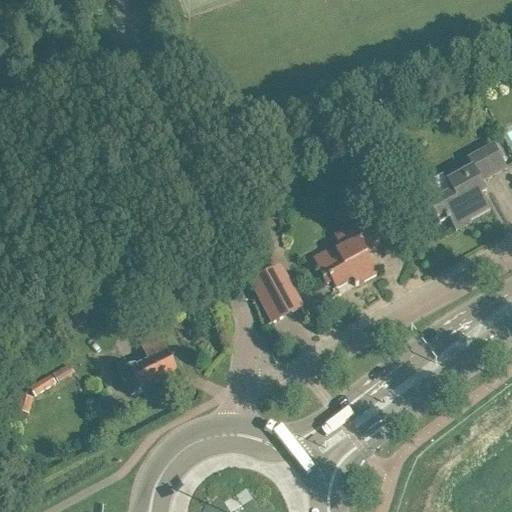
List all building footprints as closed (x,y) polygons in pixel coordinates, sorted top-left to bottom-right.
[(371,137),(366,149),(383,155),(387,142),(371,137)] [(470,223),(490,212),(482,196),(487,193),(481,184),(507,170),(494,147),(468,161),(473,170),(447,184),(452,194),(429,206),(440,226),(449,221),(456,233),(471,224),(470,223)] [(316,264),(328,286),(333,284),(337,290),(352,281),(356,288),(379,275),(368,255),(382,248),(366,220),(335,237),(342,249),(316,264)] [(280,269),(252,284),(273,323),(301,308),(280,269)] [(121,375),(132,398),(148,390),(147,388),(177,374),(167,353),(155,329),(136,338),(148,362),(129,371),(125,362),(117,366),(121,375)] [(51,376),(56,384),(71,375),(66,366),(51,376)] [(28,389),(33,398),(53,386),(48,377),(28,389)] [(18,414),(28,416),(31,400),(22,398),(18,414)]
